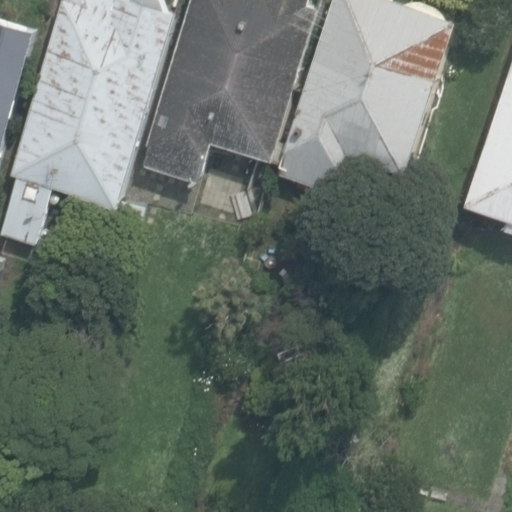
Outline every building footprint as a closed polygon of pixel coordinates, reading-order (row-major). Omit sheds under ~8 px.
[(8,230),(39,239),(56,181),(127,202),(185,9),(172,4),(170,0),(71,0),(21,169),(26,170),(8,230)] [(199,0),(152,160),(208,176),(220,136),(282,154),(327,2),(321,0),(199,0)] [(340,0),(287,168),(343,185),(350,163),(363,167),(368,149),(418,165),(465,16),(416,0),(340,0)] [(0,171),(4,155),(9,156),(43,26),(0,14),(0,171)] [(511,90),(478,198),(511,208),(511,90)] [(116,237),(147,244),(155,211),(124,204),(116,237)]
